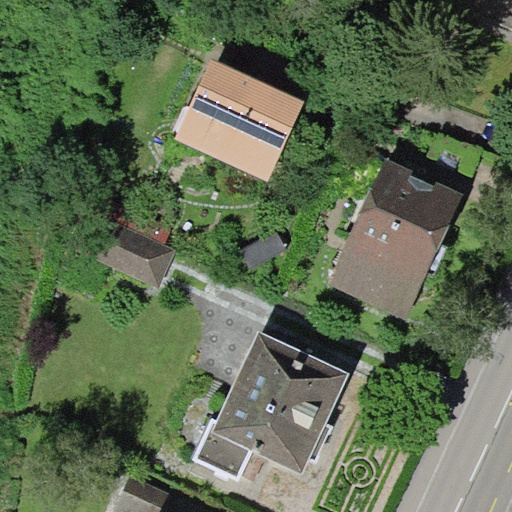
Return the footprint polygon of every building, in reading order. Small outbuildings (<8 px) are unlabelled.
[(308,103),(213,63),(183,133),(278,173),(308,103)] [(469,191),(386,158),(333,287),(416,321),(469,191)] [(174,249),(109,224),(93,267),(158,292),(174,249)] [(354,378),(262,336),(217,436),(309,477),(354,378)] [(256,455),(210,436),(197,467),(243,486),(256,455)]
